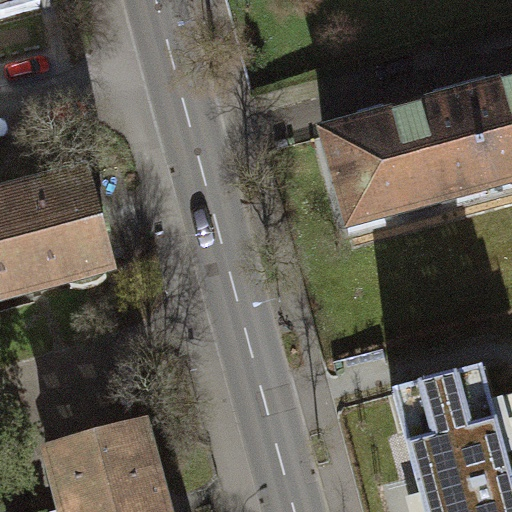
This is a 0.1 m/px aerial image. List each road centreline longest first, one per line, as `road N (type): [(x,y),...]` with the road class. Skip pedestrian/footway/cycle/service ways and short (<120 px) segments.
road 1 (secondary): [(294,511),(175,67)]
road 2 (residential): [(0,101),(175,67)]
